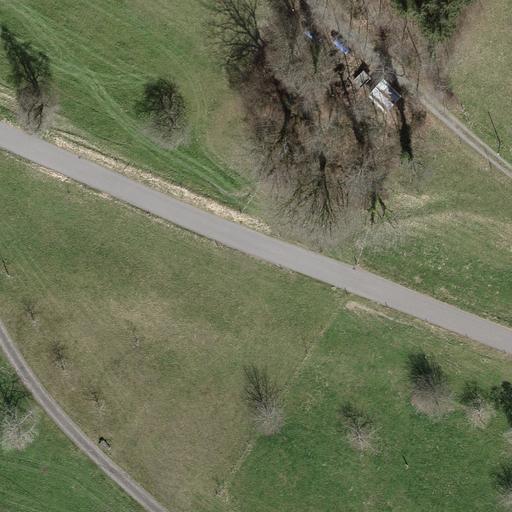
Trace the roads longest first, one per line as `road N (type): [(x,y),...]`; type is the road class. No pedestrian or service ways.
road 1 (unclassified): [(511,343),(0,135)]
road 2 (track): [(310,0),(511,171)]
road 3 (track): [(0,324),(107,467),(158,511)]
